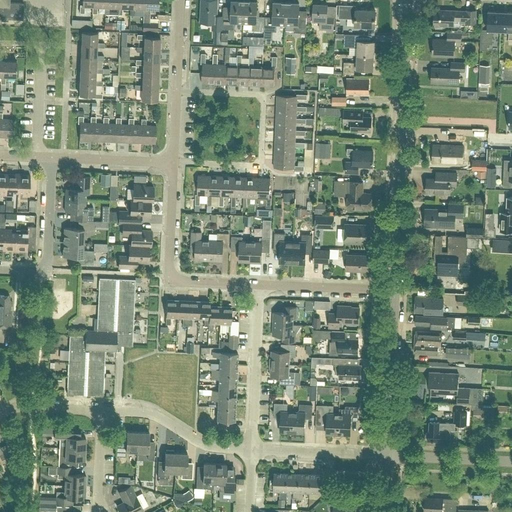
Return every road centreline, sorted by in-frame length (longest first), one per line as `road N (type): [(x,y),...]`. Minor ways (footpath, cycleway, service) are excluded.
road 1 (unclassified): [(396,290),(407,0)]
road 2 (residential): [(258,284),(169,280),(173,162)]
road 3 (residential): [(252,450),(258,284)]
road 4 (unclassified): [(384,454),(396,290)]
road 5 (residential): [(0,271),(46,273),(51,157)]
road 6 (residential): [(173,162),(180,0)]
road 7 (residential): [(252,450),(205,443),(159,416),(103,410)]
road 8 (residential): [(396,290),(258,284)]
road 9 (residential): [(384,454),(252,450)]
road 10 (residential): [(511,462),(384,454)]
road 11 (residential): [(173,162),(51,157)]
